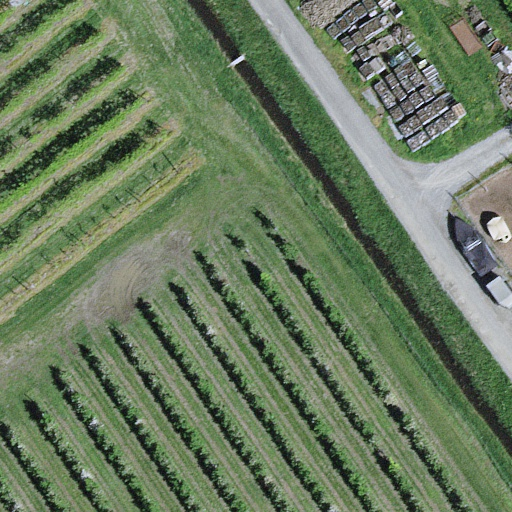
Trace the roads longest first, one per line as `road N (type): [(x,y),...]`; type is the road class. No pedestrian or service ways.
road 1 (track): [(511,350),(261,0)]
road 2 (track): [(404,199),(511,125)]
